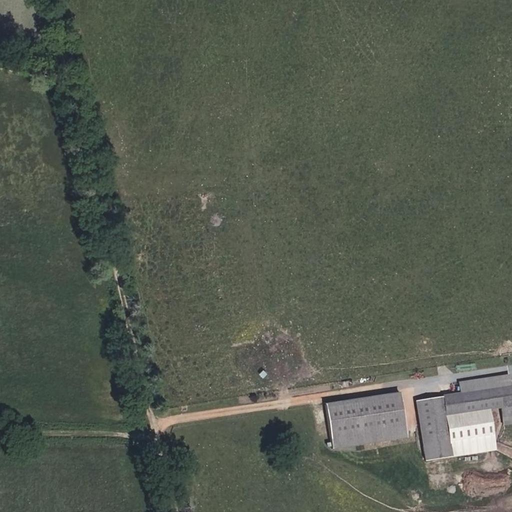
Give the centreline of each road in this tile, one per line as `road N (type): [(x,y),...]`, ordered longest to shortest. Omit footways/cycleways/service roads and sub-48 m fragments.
road 1 (track): [(61,0),(153,430)]
road 2 (track): [(511,369),(192,416),(153,430)]
road 3 (track): [(153,430),(0,435)]
